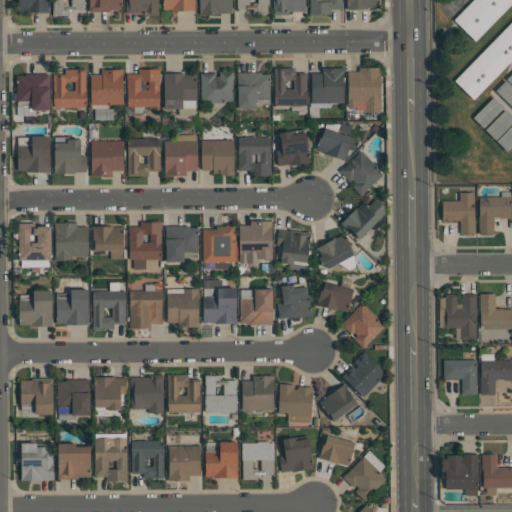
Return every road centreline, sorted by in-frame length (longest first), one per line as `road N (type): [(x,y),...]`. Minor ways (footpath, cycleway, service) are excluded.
road 1 (residential): [(0,47),(411,44)]
road 2 (residential): [(0,354),(316,353)]
road 3 (residential): [(0,508),(313,506)]
road 4 (residential): [(0,202),(307,201)]
